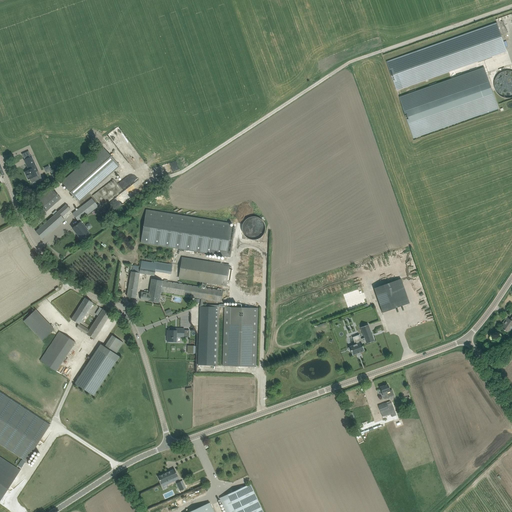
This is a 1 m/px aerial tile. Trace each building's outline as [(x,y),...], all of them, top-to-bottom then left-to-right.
[(398,90),(427,80),(507,52),(497,23),(417,51),(387,62),(397,90),(398,90)] [(484,67),(400,97),(414,138),(499,108),(492,87),(484,67)] [(511,68),(505,68),(501,70),(497,73),(494,77),(493,82),(493,86),(495,91),(498,94),(503,97),(507,98),(511,96),(511,68)] [(102,147),(91,156),(62,182),(79,202),(119,166),(102,147)] [(32,157),(29,158),(24,160),(29,170),(25,172),(28,180),(30,179),(32,183),(42,179),(38,170),(37,170),(32,157)] [(170,169),(171,168),(172,172),(179,169),(176,160),(168,163),(170,169)] [(101,207),(122,190),(113,180),(93,196),(101,207)] [(46,212),(53,205),(61,198),(51,188),(37,201),(46,212)] [(78,222),(95,209),(99,207),(92,199),(72,213),(78,222)] [(66,204),(40,228),(36,232),(43,239),(46,236),(65,219),(62,216),(71,209),(66,204)] [(217,259),(217,255),(230,257),(235,227),(229,226),(230,223),(153,211),(146,210),(141,243),(148,244),(214,254),(215,258),(217,259)] [(245,216),(242,237),(262,239),(265,219),(245,216)] [(81,222),(77,225),(73,228),(82,240),(86,237),(90,234),(81,222)] [(141,294),(141,299),(148,300),(148,301),(159,303),(160,298),(161,292),(162,292),(184,296),(196,298),(201,299),(205,300),(221,302),(223,291),(206,288),(207,283),(226,286),(230,265),(224,264),(223,264),(182,257),(180,267),(179,276),(178,279),(202,282),(201,288),(186,285),(170,282),(163,281),(152,279),(150,293),(149,296),(141,294)] [(131,271),(127,297),(128,297),(135,298),(136,298),(140,276),(140,274),(140,273),(143,274),(155,276),(155,272),(155,271),(171,274),(172,266),(153,263),(141,261),(141,264),(140,267),(133,265),(133,266),(132,272),(131,271)] [(410,303),(401,279),(374,288),(383,313),(410,303)] [(85,298),(83,302),(71,319),(79,324),(77,327),(94,339),(108,318),(111,314),(103,309),(89,330),(79,324),(93,303),(85,298)] [(199,359),(199,365),(217,366),(218,360),(219,315),(219,308),(219,307),(224,307),(224,308),(223,366),(256,367),(258,308),(247,308),(247,306),(224,305),(204,305),(205,300),(201,299),(200,306),(200,314),(200,328),(200,329),(199,359)] [(36,310),(24,321),(42,341),(54,329),(36,310)] [(506,321),(502,328),(509,333),(511,327),(511,318),(511,320),(507,318),(505,321),(506,321)] [(355,345),(349,347),(350,348),(349,348),(350,351),(351,351),(352,355),(356,354),(364,351),(362,344),(366,342),(367,344),(374,341),(368,325),(361,328),(365,338),(361,339),(354,342),(355,345)] [(185,329),(176,328),(171,328),(171,330),(167,330),(167,336),(169,336),(169,341),(167,341),(167,342),(177,342),(178,337),(185,337),(185,329)] [(76,342),(59,332),(40,361),(56,372),(76,342)] [(75,383),(91,394),(94,396),(120,356),(116,354),(124,342),(112,335),(105,347),(101,344),(75,383)] [(380,387),(382,392),(383,396),(384,399),(388,398),(394,396),(392,390),(390,391),(389,389),(388,384),(380,387)] [(0,444),(23,459),(18,466),(21,468),(26,461),(50,425),(0,392),(0,444)] [(378,406),(381,412),(383,417),(390,414),(389,410),(386,403),(378,406)] [(0,501),(21,470),(0,456),(0,501)] [(162,484),(166,482),(167,484),(179,479),(178,476),(175,469),(158,476),(162,484)] [(214,511),(210,502),(188,511),(263,511),(250,484),(220,498),(226,511),(214,511)]
